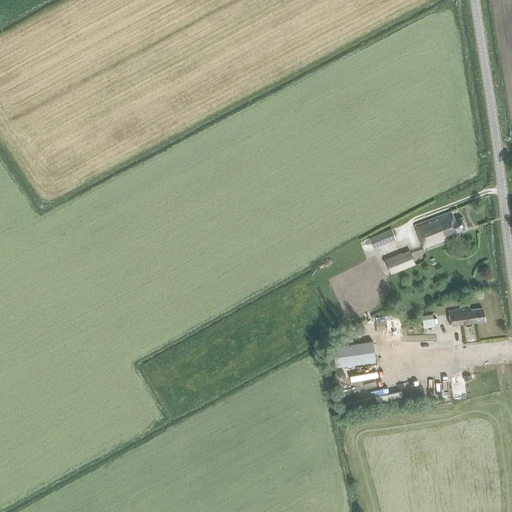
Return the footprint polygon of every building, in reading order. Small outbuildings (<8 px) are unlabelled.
[(454,234),(465,229),(461,218),(455,220),(452,212),(446,214),(415,226),(424,249),(446,241),(445,240),(455,236),(454,234)] [(391,229),(368,238),(372,248),(395,239),(391,229)] [(415,265),(409,249),(384,259),(390,274),(415,265)] [(448,311),(450,326),(464,324),(464,325),(466,326),(470,326),(471,324),(471,323),(484,321),(483,309),(482,309),(482,308),(471,310),(471,308),(448,311)] [(423,315),(425,327),(436,325),(434,313),(423,315)] [(372,341),(332,347),(335,367),(375,362),(372,341)] [(359,401),(377,397),(376,391),(385,389),(383,383),(356,390),(359,401)]
